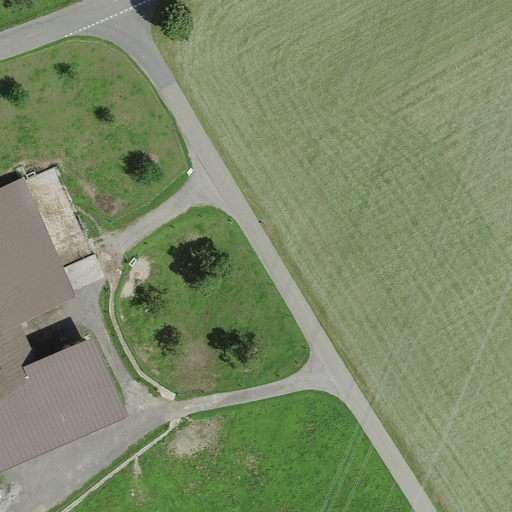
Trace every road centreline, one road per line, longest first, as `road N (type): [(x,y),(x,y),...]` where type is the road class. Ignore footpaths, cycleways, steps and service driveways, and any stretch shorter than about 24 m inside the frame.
road 1 (unclassified): [(428,511),(119,0)]
road 2 (unclassified): [(0,42),(113,0)]
